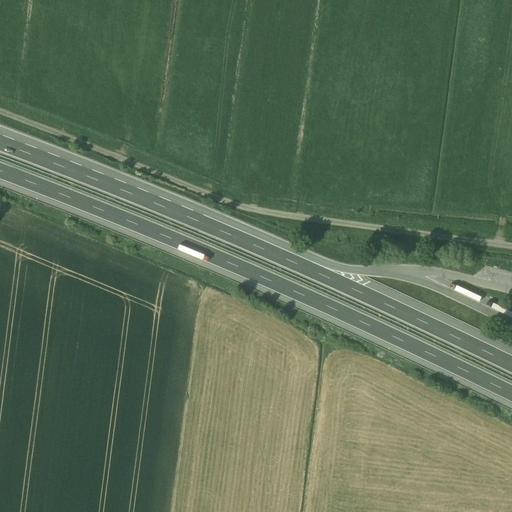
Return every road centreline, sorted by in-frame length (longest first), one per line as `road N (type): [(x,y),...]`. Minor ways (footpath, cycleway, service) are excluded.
road 1 (motorway): [(0,168),(274,278),(511,391)]
road 2 (unclassified): [(0,108),(239,203),(511,244)]
road 3 (motorway): [(511,361),(189,216)]
road 4 (motorway): [(384,270),(321,263),(206,214),(189,216)]
road 5 (motorway): [(189,216),(0,142)]
